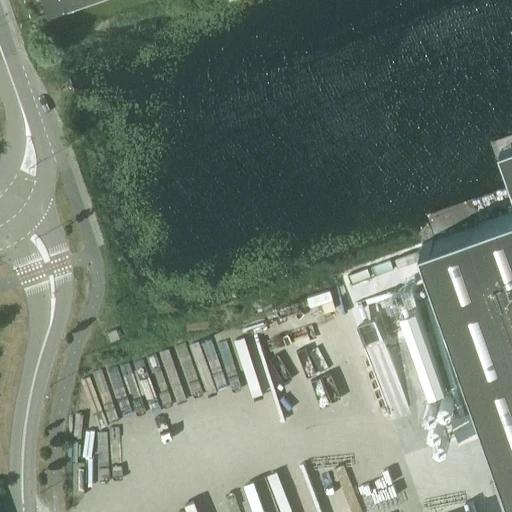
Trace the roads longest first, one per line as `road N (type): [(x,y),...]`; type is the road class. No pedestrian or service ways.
road 1 (unclassified): [(23,511),(21,448),(55,290),(43,250),(8,206)]
road 2 (unclassified): [(8,206),(31,155),(0,47)]
